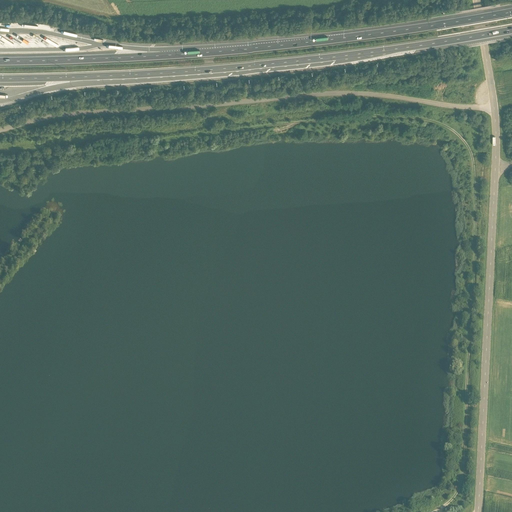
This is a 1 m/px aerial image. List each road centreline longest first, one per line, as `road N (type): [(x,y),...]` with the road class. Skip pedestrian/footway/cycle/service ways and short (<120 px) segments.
road 1 (track): [(436,511),(452,498),(461,469),(473,275),(470,150),(452,127),(411,114),(210,129)]
road 2 (unclassified): [(493,103),(308,92),(53,114),(0,128)]
road 3 (motorway): [(102,71),(359,50),(511,26)]
road 4 (tertiary): [(478,511),(493,103)]
road 5 (motorway): [(511,7),(185,49)]
road 6 (motorway): [(185,49),(0,56)]
